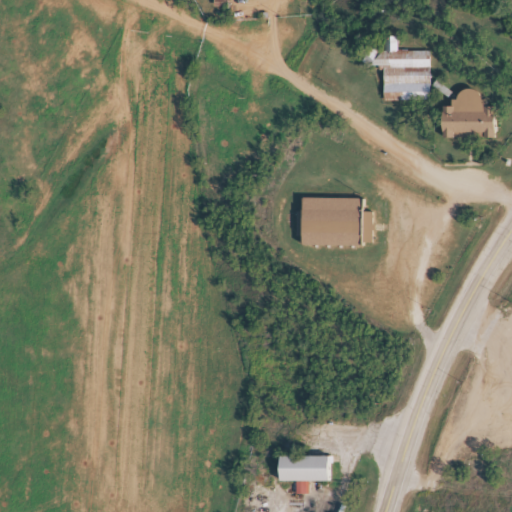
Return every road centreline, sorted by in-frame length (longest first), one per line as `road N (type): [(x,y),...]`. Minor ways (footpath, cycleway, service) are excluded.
road 1 (tertiary): [(382,511),(429,379),(511,227)]
road 2 (residential): [(511,484),(392,482)]
